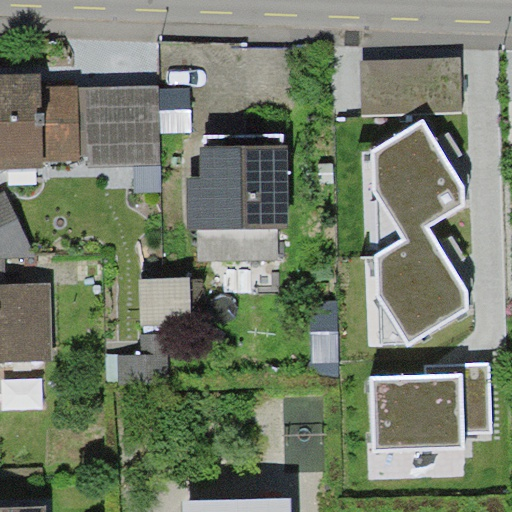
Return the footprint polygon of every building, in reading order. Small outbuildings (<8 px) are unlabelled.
[(154,94),(37,81),(0,84),(0,177),(156,171),(154,94)] [(424,119),(371,151),(375,193),(404,236),(428,225),(465,205),(463,184),(424,119)] [(284,150),(189,152),(191,233),(285,231),(284,150)] [(467,292),(428,225),(404,236),(375,254),(379,297),(409,344),(469,308),(467,292)] [(44,287),(0,288),(0,360),(46,359),(44,287)] [(428,375),(371,376),(372,450),(465,448),(465,433),(492,433),(491,364),(427,365),(428,375)]
